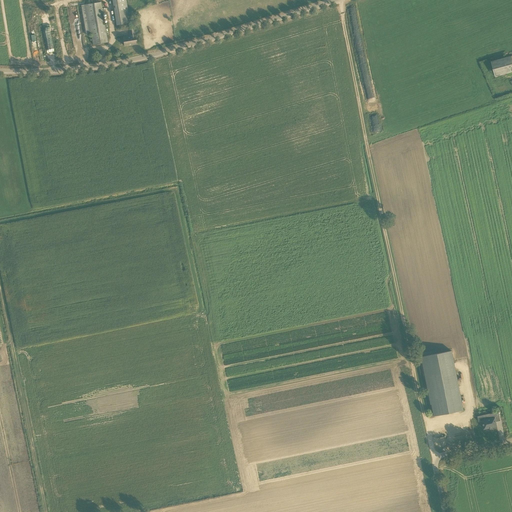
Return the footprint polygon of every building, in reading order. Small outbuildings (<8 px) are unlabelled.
[(112,0),(116,25),(130,23),(126,0),(112,0)] [(91,34),(93,45),(107,42),(100,1),(83,5),(89,35),(91,34)] [(51,45),(50,21),(42,21),(44,46),(51,45)] [(124,46),(137,44),(134,28),(128,29),(129,36),(123,37),(124,46)] [(490,60),(494,76),(511,71),(511,61),(510,55),(490,60)] [(463,410),(451,351),(421,357),(433,416),(463,410)] [(482,424),(484,432),(497,430),(496,424),(500,423),(500,424),(501,424),(499,416),(490,417),(490,419),(486,420),(486,423),(482,424)]
